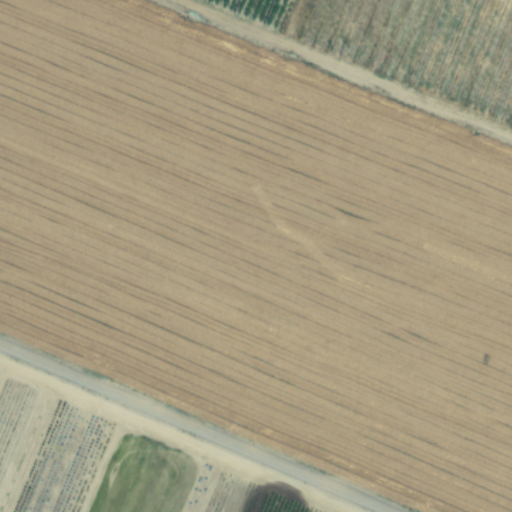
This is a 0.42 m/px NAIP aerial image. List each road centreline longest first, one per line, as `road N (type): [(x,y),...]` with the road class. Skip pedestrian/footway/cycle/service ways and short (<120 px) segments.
road 1 (track): [(389,511),(0,345)]
road 2 (track): [(511,131),(170,0)]
